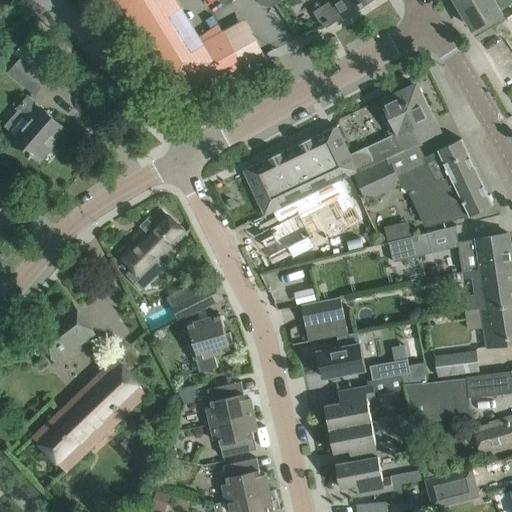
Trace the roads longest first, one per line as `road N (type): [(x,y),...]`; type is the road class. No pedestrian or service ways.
road 1 (residential): [(315,511),(301,432),(248,272),(174,149)]
road 2 (residential): [(174,149),(433,25)]
road 3 (residential): [(0,313),(99,206),(174,149)]
road 4 (residential): [(57,0),(174,149)]
road 5 (residential): [(511,164),(433,25)]
